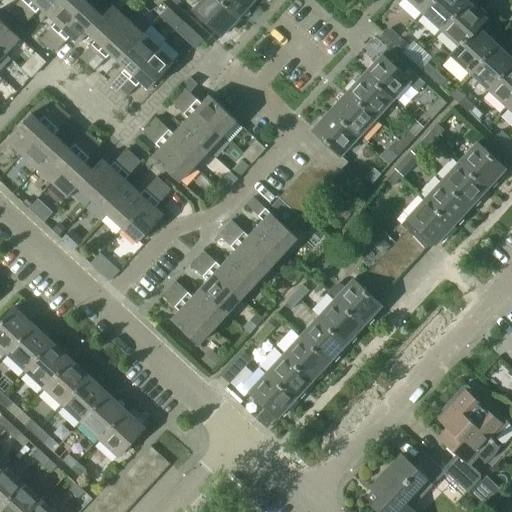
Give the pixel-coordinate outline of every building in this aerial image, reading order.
[(18,18),(34,0),(21,0),(11,11),(18,18)] [(41,7),(49,15),(62,0),(34,0),(18,18),(25,25),(41,7)] [(41,40),(48,46),(89,2),(86,0),(62,0),(49,15),(57,22),(41,40)] [(239,16),(222,0),(200,0),(192,9),(221,35),(239,16)] [(222,0),(239,16),(253,0),(222,0)] [(409,0),(422,11),(432,0),(409,0)] [(432,0),(422,11),(440,28),(466,0),(432,0)] [(466,0),(440,28),(458,44),(459,46),(477,26),(478,27),(486,18),(467,0),(466,0)] [(80,44),(89,34),(89,33),(103,16),(89,2),(48,46),(55,53),(71,35),(80,44)] [(110,54),(118,61),(144,34),(113,5),(103,16),(89,33),(89,34),(97,41),(81,57),(95,70),(110,54)] [(0,48),(5,54),(20,38),(0,19),(0,48)] [(496,43),(478,27),(477,26),(459,46),(458,44),(450,53),(470,72),(496,43)] [(393,43),(399,36),(390,28),(384,34),(393,43)] [(159,48),(144,34),(118,61),(126,68),(111,85),(118,92),(159,48)] [(409,45),(399,36),(393,43),(403,52),(409,45)] [(470,72),(488,89),(511,62),(511,58),(496,43),(470,72)] [(0,48),(0,71),(11,59),(5,54),(0,48)] [(174,62),(159,48),(118,92),(125,99),(141,82),(149,89),(174,62)] [(365,73),(392,98),(409,80),(419,89),(426,82),(394,53),(389,58),(383,53),(365,73)] [(430,77),(437,70),(428,62),(421,69),(430,77)] [(511,62),(488,89),(507,106),(511,100),(511,62)] [(446,80),(437,70),(430,77),(440,86),(446,80)] [(365,73),(348,91),(375,117),(392,98),(365,73)] [(185,88),(179,95),(222,135),(236,120),(210,95),(202,103),(185,88)] [(467,111),(473,105),(455,88),(449,94),(467,111)] [(348,91),(331,110),(358,135),(375,117),(348,91)] [(189,117),(181,125),(208,150),(222,135),(179,95),(172,102),(189,117)] [(425,113),(431,119),(447,102),(440,96),(425,113)] [(23,154),(64,111),(56,104),(41,121),(32,114),(8,140),(23,154)] [(483,113),(473,105),(467,111),(477,120),(483,113)] [(313,129),(329,144),(341,154),(358,135),(331,110),(313,129)] [(23,154),(38,168),(63,142),(55,135),(71,117),(64,111),(23,154)] [(157,118),(150,125),(193,165),(208,150),(181,125),(174,134),(157,118)] [(408,131),(400,140),(407,146),(424,128),(417,120),(407,130),(408,131)] [(437,123),(429,132),(436,139),(444,130),(437,123)] [(193,165),(150,125),(144,132),(161,148),(153,156),(179,181),(193,165)] [(505,146),(511,139),(501,130),(496,138),(505,146)] [(38,168),(53,182),(94,139),(86,132),(71,149),(63,142),(38,168)] [(436,139),(429,132),(420,142),(427,149),(436,139)] [(69,197),(78,187),(78,186),(93,170),(92,170),(85,163),(101,145),(94,139),(53,182),(69,197)] [(407,146),(400,140),(391,150),(398,156),(407,146)] [(477,141),(459,161),(488,187),(506,168),(477,141)] [(329,144),(320,153),(339,170),(348,161),(341,154),(329,144)] [(249,147),(242,154),(252,163),(259,156),(249,147)] [(78,186),(78,187),(92,200),(133,157),(126,150),(111,167),(102,159),(92,170),(93,170),(78,186)] [(320,153),(312,162),(331,179),(339,170),(320,153)] [(92,200),(107,214),(133,187),(124,180),(140,163),(133,157),(92,200)] [(241,159),(231,171),(238,178),(249,166),(241,159)] [(403,160),(395,169),(402,176),(410,167),(403,160)] [(459,161),(442,179),(471,206),(488,187),(459,161)] [(312,162),(304,170),(323,188),(331,179),(312,162)] [(402,176),(395,169),(386,179),(393,186),(402,176)] [(304,170),(296,179),(315,197),(323,188),(304,170)] [(230,171),(225,176),(233,184),(238,178),(230,171)] [(107,214),(123,228),(163,185),(156,178),(141,195),(133,187),(107,214)] [(296,179),(288,188),(306,206),(315,197),(296,179)] [(442,179),(426,197),(454,224),(471,206),(442,179)] [(170,191),(163,185),(123,228),(138,242),(163,215),(155,207),(170,191)] [(298,215),(306,206),(288,188),(279,198),(298,215)] [(263,219),(256,227),(283,252),(297,236),(253,195),(246,203),(263,219)] [(426,197),(408,217),(433,240),(436,244),(454,224),(426,197)] [(426,247),(433,240),(408,217),(401,224),(407,229),(426,247)] [(231,219),(224,226),(269,267),(283,252),(256,227),(248,235),(231,219)] [(236,249),(228,258),(255,282),(269,267),(224,226),(218,233),(236,249)] [(407,229),(399,238),(418,256),(426,247),(407,229)] [(399,238),(391,246),(410,264),(418,256),(399,238)] [(391,246),(383,255),(402,273),(410,264),(391,246)] [(202,250),(196,257),(241,298),(255,282),(228,258),(220,266),(202,250)] [(383,255),(375,264),(395,281),(402,273),(383,255)] [(328,256),(319,267),(326,272),(335,262),(328,256)] [(207,280),(200,288),(227,313),(241,298),(196,257),(190,264),(207,280)] [(110,261),(99,272),(109,281),(119,271),(110,261)] [(375,264),(367,272),(387,290),(395,281),(375,264)] [(334,285),(328,291),(334,297),(363,324),(382,304),(377,300),(387,290),(367,272),(358,282),(352,277),(344,286),(342,284),(338,284),(334,285)] [(175,280),(168,287),(213,328),(227,313),(200,288),(192,296),(175,280)] [(302,284),(294,293),(301,299),(309,290),(302,284)] [(213,328),(168,287),(162,295),(179,310),(171,319),(198,344),(213,328)] [(301,299),(294,293),(285,303),(292,309),(301,299)] [(334,297),(317,315),(347,342),(363,324),(334,297)] [(0,346),(6,352),(32,324),(14,307),(0,321),(0,346)] [(317,315),(300,333),(330,361),(347,342),(317,315)] [(268,321),(259,331),(266,337),(275,327),(268,321)] [(6,352),(25,370),(51,341),(32,324),(6,352)] [(266,337),(259,331),(251,340),(258,346),(266,337)] [(300,333),(283,352),(312,379),(330,361),(300,333)] [(25,370),(43,387),(70,358),(51,341),(25,370)] [(220,374),(230,383),(253,358),(242,349),(220,374)] [(283,352),(266,370),(295,397),(312,379),(283,352)] [(43,387),(61,404),(88,375),(70,358),(43,387)] [(295,397),(266,370),(248,390),(277,417),(295,397)] [(61,404),(80,421),(107,392),(88,375),(61,404)] [(447,427),(438,437),(456,454),(442,469),(445,471),(467,492),(479,478),(480,476),(478,473),(470,465),(478,456),(484,461),(482,463),(483,464),(487,461),(490,459),(493,456),(495,453),(498,449),(500,446),(499,445),(497,447),(492,442),(508,424),(495,411),(491,414),(476,400),(479,396),(468,386),(467,385),(466,385),(465,385),(464,385),(463,385),(462,386),(461,387),(447,402),(451,405),(438,419),(447,427)] [(80,421),(99,438),(125,409),(107,392),(80,421)] [(13,402),(3,393),(0,397),(0,402),(7,408),(15,417),(21,410),(13,402)] [(125,409),(99,438),(118,456),(144,427),(125,409)] [(40,427),(30,419),(21,410),(15,417),(34,434),(40,427)] [(0,416),(0,425),(5,430),(11,423),(1,415),(0,416)] [(5,430),(14,438),(24,447),(30,441),(11,423),(5,430)] [(40,427),(34,434),(43,442),(49,436),(40,427)] [(141,454),(161,473),(169,463),(149,445),(141,454)] [(32,455),(42,464),(48,457),(38,449),(32,455)] [(401,454),(371,487),(380,496),(373,504),(381,511),(414,511),(410,508),(445,471),(442,469),(424,452),(412,465),(401,454)] [(71,468),(77,461),(67,453),(61,459),(71,468)] [(141,454),(133,463),(153,481),(161,473),(141,454)] [(48,457),(42,464),(51,472),(57,466),(48,457)] [(86,470),(77,461),(71,468),(80,476),(86,470)] [(133,463),(109,489),(129,507),(153,481),(133,463)] [(0,471),(0,508),(23,484),(5,467),(0,471)] [(85,492),(75,483),(70,489),(79,498),(85,492)] [(0,508),(0,511),(30,511),(41,501),(23,484),(0,508)] [(109,489),(101,498),(116,511),(124,511),(129,507),(109,489)] [(116,511),(101,498),(93,507),(98,511),(116,511)] [(53,511),(41,501),(30,511),(53,511)]
